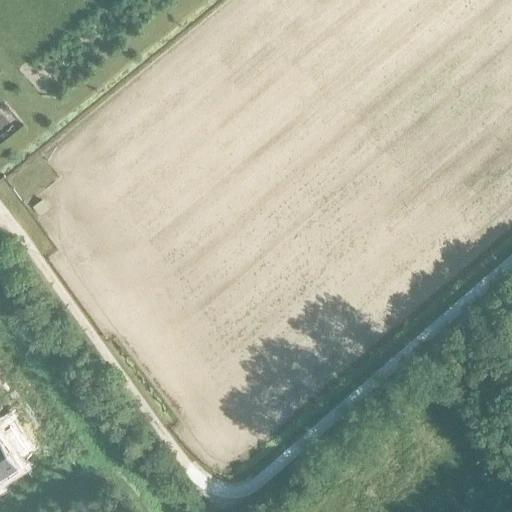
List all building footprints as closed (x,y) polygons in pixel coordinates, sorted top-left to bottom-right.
[(414,409),(404,417),(410,425),(420,416),(414,409)] [(404,417),(394,426),(400,433),(410,425),(404,417)] [(0,474),(19,463),(13,453),(26,445),(12,424),(0,431),(0,474)] [(440,424),(423,439),(449,469),(466,454),(440,424)] [(381,437),(371,445),(378,453),(388,444),(381,437)] [(423,439),(406,453),(432,483),(449,469),(423,439)] [(371,445),(361,454),(368,461),(378,453),(371,445)] [(406,453),(390,467),(416,497),(432,483),(406,453)] [(344,460),(333,469),(340,476),(350,468),(344,460)] [(390,467),(374,481),(400,511),(416,497),(390,467)] [(374,481),(356,496),(370,511),(398,511),(400,511),(374,481)] [(511,511),(511,507),(499,492),(481,507),(485,511),(511,511)]
